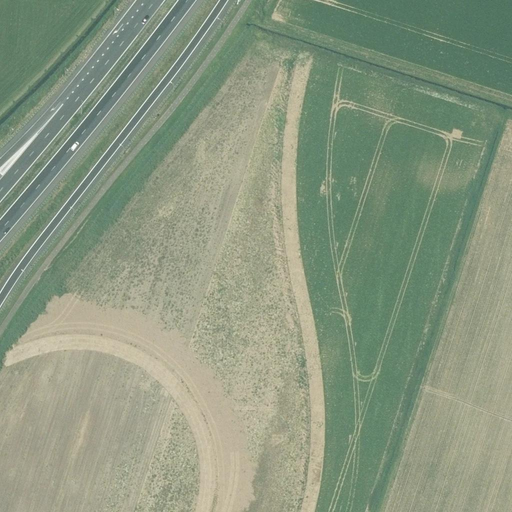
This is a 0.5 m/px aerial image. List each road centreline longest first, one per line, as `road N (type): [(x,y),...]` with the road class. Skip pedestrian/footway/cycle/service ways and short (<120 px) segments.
road 1 (motorway): [(248,511),(257,448),(230,266),(221,109),(240,0)]
road 2 (motorway): [(0,304),(222,0)]
road 3 (motorway): [(0,310),(68,300),(138,332),(170,357),(205,405),(224,451),(228,494),(221,511)]
road 4 (motorway): [(0,229),(187,0)]
road 5 (motorway): [(155,0),(69,108)]
